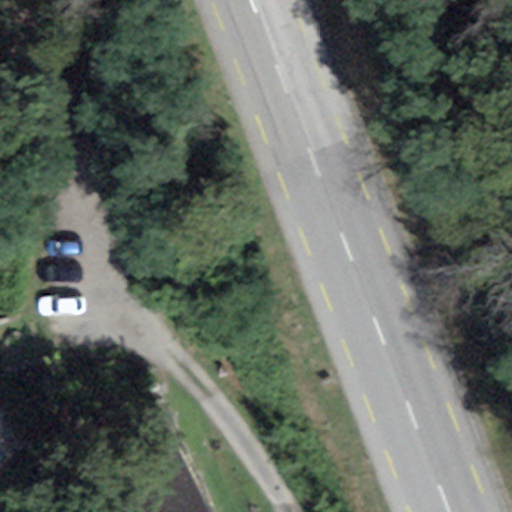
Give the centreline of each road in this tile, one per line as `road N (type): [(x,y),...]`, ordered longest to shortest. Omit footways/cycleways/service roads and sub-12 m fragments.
road 1 (primary): [(447,511),(250,0)]
road 2 (track): [(123,305),(248,450),(284,511)]
